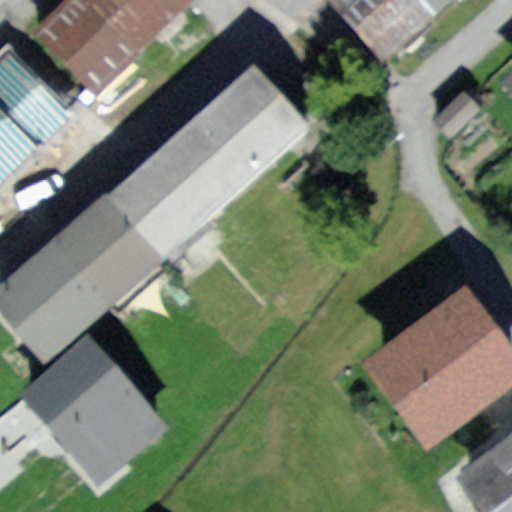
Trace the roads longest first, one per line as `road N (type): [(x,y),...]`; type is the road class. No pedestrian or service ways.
road 1 (residential): [(0,253),(266,10)]
road 2 (residential): [(511,308),(425,184),(406,95)]
road 3 (residential): [(266,10),(406,95)]
road 4 (residential): [(406,95),(511,1)]
